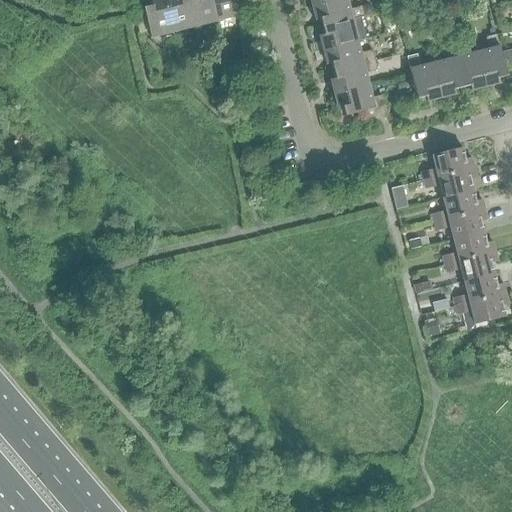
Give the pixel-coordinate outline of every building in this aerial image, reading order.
[(194,27),(186,0),(153,0),(154,0),(149,1),(150,6),(141,8),(144,17),(146,28),(149,38),(194,27)] [(186,0),(194,27),(216,22),(210,0),(186,0)] [(210,0),(216,22),(239,16),(234,0),(210,0)] [(348,10),(345,0),(335,0),(310,6),(314,21),(318,20),(320,27),(362,17),(359,7),(348,10)] [(483,0),(465,0),(468,10),(484,5),(483,0)] [(363,16),(373,14),(372,9),(367,6),(361,7),(363,16)] [(144,17),(134,20),(137,31),(146,28),(144,17)] [(317,36),(321,51),(356,42),(353,30),(364,27),(362,17),(320,27),(322,35),(317,36)] [(487,50),(475,53),(484,87),(498,84),(497,79),(505,77),(498,47),(497,47),(494,35),(484,38),(487,50)] [(359,54),(356,42),(321,51),(325,65),(329,64),(331,72),(373,61),(371,51),(359,54)] [(469,91),(484,87),(475,53),(462,56),(459,44),(450,47),(460,88),(468,86),(469,91)] [(443,61),(430,64),(439,99),(453,95),(452,90),(460,88),(450,47),(440,49),(443,61)] [(425,102),(439,99),(430,64),(418,67),(415,55),(405,58),(408,70),(415,100),(424,98),(425,102)] [(329,81),(332,95),(367,86),(364,74),(376,71),(373,61),(331,72),(333,80),(329,81)] [(367,86),(332,95),(336,109),(340,108),(343,117),(362,112),(365,123),(387,118),(382,95),(370,98),(367,86)] [(421,181),(472,168),(470,159),(463,160),(460,148),(430,156),(433,169),(420,173),(421,181)] [(438,186),(441,198),(471,191),(469,180),(475,179),(472,168),(421,181),(424,190),(438,186)] [(401,187),(390,189),(392,200),(404,197),(401,187)] [(430,215),(432,223),(483,210),(480,200),(474,202),(471,191),(441,198),(444,211),(430,215)] [(448,228),(451,241),(482,233),(479,222),(485,221),(483,210),(432,223),(434,232),(448,228)] [(485,244),(482,233),(451,241),(455,253),(441,257),(443,265),(493,253),(491,242),(485,244)] [(418,239),(407,241),(409,250),(420,248),(418,239)] [(459,270),(462,283),(493,275),(490,264),(496,262),(493,253),(443,265),(445,273),(459,270)] [(451,299),(454,308),(504,295),(501,284),(495,286),(493,275),(462,283),(465,295),(451,299)] [(428,282),(412,287),(414,294),(430,290),(428,282)] [(506,304),(504,295),(454,308),(455,315),(469,312),(473,325),(503,317),(500,306),(506,304)] [(423,322),(427,338),(439,335),(435,319),(423,322)]
